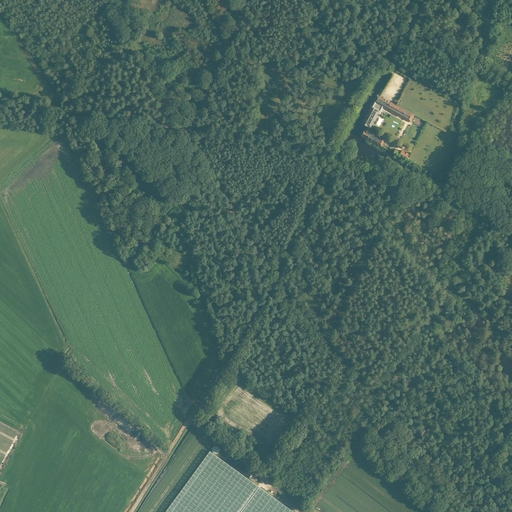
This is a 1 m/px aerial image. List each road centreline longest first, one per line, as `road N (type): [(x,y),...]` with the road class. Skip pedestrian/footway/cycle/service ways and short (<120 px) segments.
road 1 (track): [(110,0),(277,278)]
road 2 (track): [(277,278),(481,511)]
road 3 (track): [(277,278),(332,164),(448,192),(511,184)]
road 4 (track): [(130,511),(277,278)]
road 5 (track): [(332,164),(324,162),(374,67),(394,72)]
